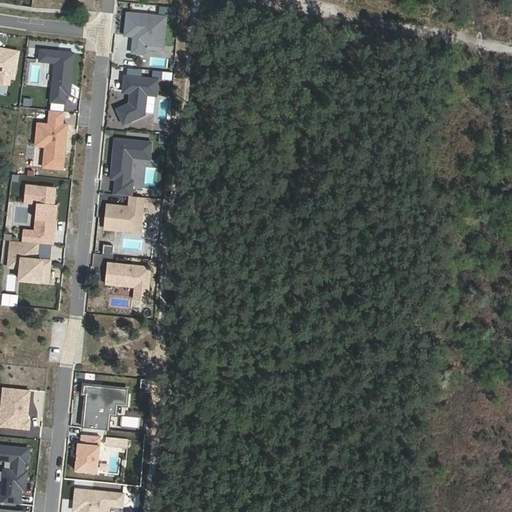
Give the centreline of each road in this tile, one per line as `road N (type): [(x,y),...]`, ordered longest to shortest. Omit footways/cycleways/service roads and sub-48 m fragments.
road 1 (residential): [(104,32),(51,511)]
road 2 (track): [(281,0),(511,48)]
